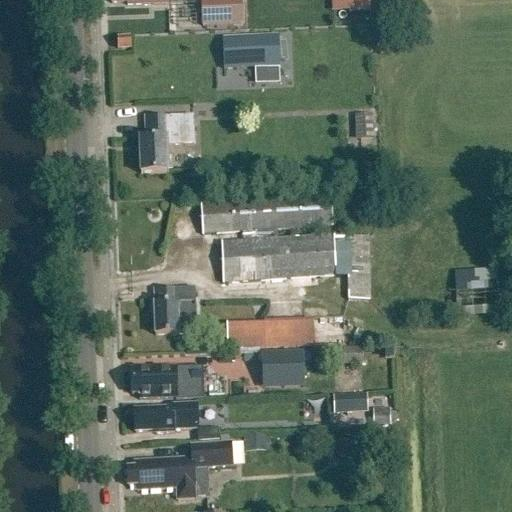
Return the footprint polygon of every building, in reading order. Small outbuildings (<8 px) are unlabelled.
[(240,0),(208,0),(201,0),(202,28),(242,27),(240,0)] [(368,0),(348,0),(350,17),(370,16),(368,0)] [(215,70),(273,69),(273,36),(214,37),(215,70)] [(132,41),(117,41),(117,50),(132,50),(132,41)] [(374,142),(373,118),(357,118),(357,143),(374,142)] [(147,121),(148,144),(140,144),(141,176),(170,175),(169,148),(195,147),(194,119),(147,121)] [(254,243),(221,245),(223,286),(348,279),(349,304),(370,303),(367,239),(334,241),(334,238),(275,241),(274,233),(334,230),(332,200),(203,207),(205,237),(253,234),(254,243)] [(511,270),(455,275),(458,322),(511,318),(511,270)] [(155,292),(155,307),(154,307),(155,338),(179,337),(177,292),(155,292)] [(313,322),(227,325),(227,352),(314,349),(313,322)] [(303,356),(262,357),(263,383),(263,390),(303,389),(303,382),(303,356)] [(202,369),(131,371),(132,397),(139,397),(139,402),(175,401),(175,402),(203,401),(202,369)] [(172,407),(172,411),(135,413),(136,434),(153,433),(156,437),(175,436),(175,434),(198,432),(197,406),(172,407)] [(135,470),(127,471),(128,490),(136,489),(137,494),(176,492),(177,503),(195,502),(193,472),(232,470),(231,446),(191,449),(191,461),(134,465),(135,470)]
